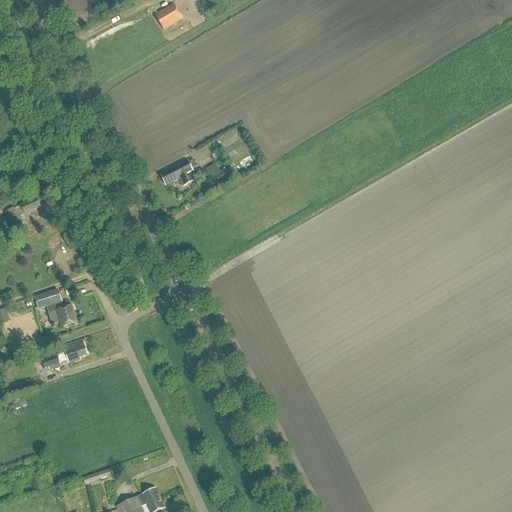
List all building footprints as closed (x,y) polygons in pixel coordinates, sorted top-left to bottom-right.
[(155,16),(164,31),(183,20),(174,5),(155,16)] [(179,179),(184,187),(195,182),(190,173),(193,172),(191,170),(197,167),(193,161),(188,163),(176,169),(161,177),(166,186),(179,179)] [(223,172),(210,180),(215,190),(229,182),(223,172)] [(5,213),(11,228),(22,223),(20,219),(33,213),(32,211),(40,208),(36,199),(20,206),(21,207),(14,209),(5,213)] [(0,237),(0,245),(9,242),(7,234),(0,237)] [(71,307),(59,311),(57,305),(62,303),(58,292),(35,299),(39,310),(47,308),(52,326),(60,323),(62,329),(77,324),(71,308),(71,307)] [(0,314),(0,323),(2,328),(11,324),(7,312),(0,314)] [(41,360),(44,370),(59,365),(59,363),(66,360),(68,365),(81,361),(80,358),(87,356),(83,343),(63,350),(64,354),(47,359),(47,358),(41,360)] [(31,381),(13,386),(15,393),(33,388),(31,381)] [(69,462),(63,446),(52,450),(61,473),(66,471),(64,464),(69,462)] [(82,483),(84,489),(113,479),(110,472),(82,483)] [(118,511),(136,511),(160,500),(156,491),(141,498),(142,499),(137,501),(136,500),(117,509),(118,511)] [(160,511),(165,510),(160,500),(136,511),(160,511)]
